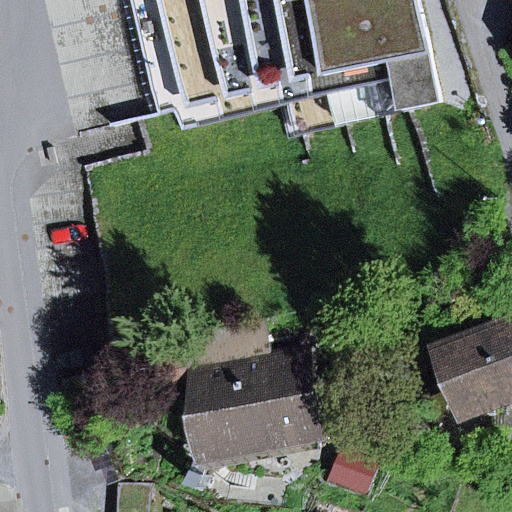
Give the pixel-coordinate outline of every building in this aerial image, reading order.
[(136,0),(164,116),(180,113),(184,131),(284,108),(291,139),(443,103),(420,0),(136,0)] [(183,342),(159,363),(163,377),(171,392),(195,402),(195,401),(207,398),(202,373),(270,360),(263,326),(183,342)] [(511,396),(511,329),(451,354),(474,412),(511,396)] [(207,398),(218,458),(321,438),(305,353),(270,360),(202,373),(207,398)] [(321,438),(218,458),(207,398),(195,401),(195,402),(205,460),(201,472),(213,477),(214,472),(323,451),(321,438)] [(370,492),(381,464),(357,455),(347,483),(370,492)] [(207,490),(213,477),(201,472),(196,486),(207,490)] [(121,511),(154,511),(156,485),(122,484),(121,511)]
